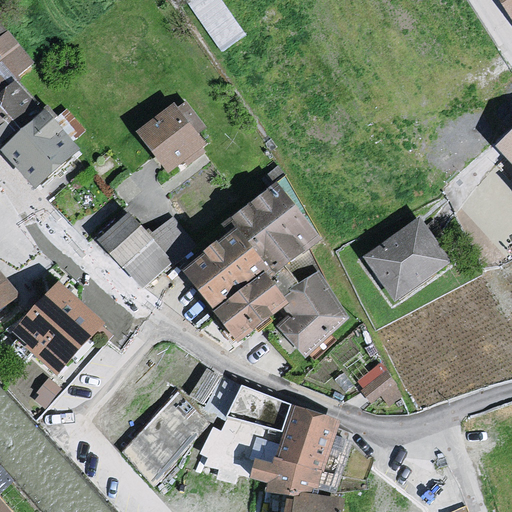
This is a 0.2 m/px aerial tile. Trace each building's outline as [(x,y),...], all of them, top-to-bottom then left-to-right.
[(246,35),(221,0),(184,0),(221,52),(246,35)] [(511,0),(498,0),(511,20),(511,0)] [(0,97),(17,83),(34,64),(20,47),(0,62),(0,97)] [(0,97),(0,149),(3,153),(48,114),(17,83),(0,97)] [(182,106),(145,134),(176,179),(208,158),(213,144),(182,106)] [(38,192),(81,153),(48,114),(3,153),(38,192)] [(511,136),(497,150),(511,166),(511,136)] [(279,167),(261,179),(267,187),(285,175),(279,167)] [(279,186),(233,222),(239,230),(273,272),(278,277),(323,243),(279,186)] [(151,238),(130,215),(100,242),(145,292),(175,265),(151,238)] [(173,218),(151,238),(175,265),(198,245),(173,218)] [(420,220),(365,259),(398,305),(453,266),(420,220)] [(273,272),(239,230),(186,274),(217,316),(267,276),(273,272)] [(0,313),(21,297),(0,271),(0,313)] [(283,297),(279,300),(286,312),(288,318),(278,327),(307,360),(351,319),(320,273),(283,297)] [(283,297),(267,276),(217,316),(241,347),(290,308),(283,297)] [(62,285),(15,336),(60,377),(107,327),(62,285)] [(406,397),(387,372),(361,392),(371,404),(381,396),(390,408),(406,397)] [(61,389),(50,379),(38,393),(40,396),(36,400),(45,408),(61,389)] [(282,446),(293,407),(243,387),(224,431),(282,446)] [(159,404),(132,450),(141,455),(147,445),(165,455),(178,432),(184,435),(191,422),(159,404)] [(313,497),(315,492),(321,491),(324,475),(342,422),(293,407),(282,446),(278,460),(275,459),(273,465),(257,462),(253,483),(270,486),(268,495),(297,499),(312,501),(313,497)] [(0,494),(14,482),(1,466),(0,467),(0,494)] [(12,511),(0,497),(0,511),(12,511)] [(312,501),(297,499),(294,511),(344,511),(346,503),(313,497),(312,501)]
